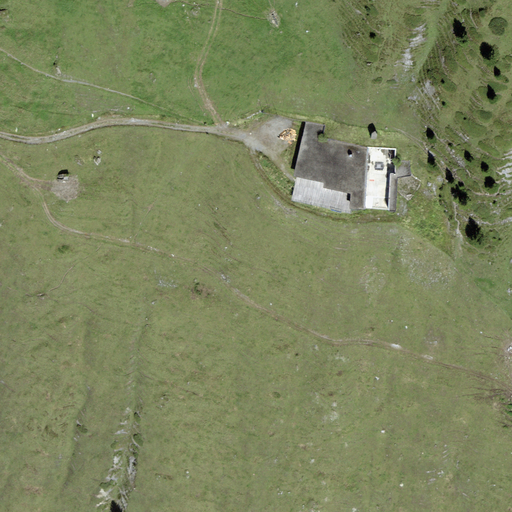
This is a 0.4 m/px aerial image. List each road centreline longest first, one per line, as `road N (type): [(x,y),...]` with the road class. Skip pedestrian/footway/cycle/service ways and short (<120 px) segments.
road 1 (track): [(0,162),(62,232),(194,267),(319,343),(382,350),(491,380),(511,401)]
road 2 (track): [(211,129),(120,122),(50,140),(0,137)]
road 3 (track): [(211,129),(166,42),(104,0)]
